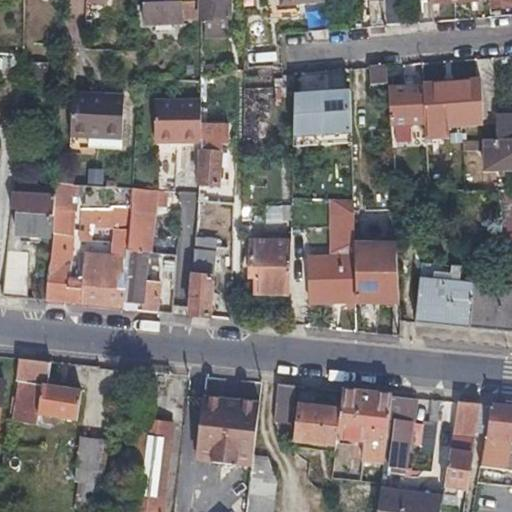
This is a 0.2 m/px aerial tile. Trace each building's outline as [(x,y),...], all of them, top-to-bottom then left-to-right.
[(224,4),(223,0),(210,0),(210,4),(206,4),(206,0),(197,0),(199,25),(229,25),(228,4),(224,4)] [(322,1),(321,0),(267,0),(269,19),(277,18),(276,11),(275,0),(280,0),(280,5),(322,1)] [(383,0),(384,4),(385,26),(398,25),(396,0),(383,0)] [(417,0),(419,24),(426,23),(433,23),(431,0),(417,0)] [(145,3),(145,13),(145,24),(182,25),(182,4),(145,3)] [(385,26),(384,4),(367,5),(368,28),(385,26)] [(296,9),(276,11),(277,18),(296,17),(296,9)] [(247,67),(272,67),(271,49),(246,49),(247,67)] [(423,87),(425,125),(425,133),(437,132),(436,112),(443,112),(441,61),(421,63),(423,87)] [(385,66),(376,66),(367,67),(368,84),(386,83),(385,66)] [(408,125),(425,125),(423,87),(386,89),(388,126),(391,126),(391,142),(408,141),(408,125)] [(355,131),(355,89),(293,90),(293,132),(355,131)] [(87,139),(120,138),(119,94),(66,95),(66,139),(87,139)] [(496,141),(506,141),(511,140),(511,94),(509,95),(510,107),(501,107),(502,118),(494,118),(496,141)] [(188,143),(205,142),(203,101),(158,102),(159,143),(188,143)] [(259,141),(260,116),(242,116),(241,141),(259,141)] [(480,141),(496,141),(494,118),(480,119),(480,141)] [(355,131),(293,132),(293,143),(356,142),(355,131)] [(87,139),(87,149),(120,148),(120,138),(87,139)] [(205,142),(188,143),(188,153),(205,153),(205,151),(205,142)] [(202,196),(209,197),(216,197),(220,152),(205,151),(205,153),(202,196)] [(124,310),(128,259),(85,256),(83,282),(71,281),(73,237),(67,237),(69,185),(51,184),(46,303),(124,310)] [(511,189),(499,190),(500,235),(501,280),(511,279),(511,189)] [(130,229),(128,252),(152,255),(154,215),(146,214),(147,200),(148,191),(133,190),(133,197),(130,229)] [(165,201),(165,192),(148,191),(147,200),(165,201)] [(81,225),(130,229),(133,197),(83,193),(81,225)] [(284,230),(285,207),(264,206),(263,229),(284,230)] [(46,241),(47,227),(48,213),(14,211),(13,239),(46,241)] [(191,316),(202,317),(213,318),(219,237),(198,234),(191,316)] [(291,243),(271,242),(251,242),(250,294),(290,296),(291,243)] [(393,247),(357,247),(358,301),(396,301),(393,247)] [(128,252),(128,259),(124,310),(158,313),(160,284),(150,284),(152,255),(128,252)] [(0,282),(0,298),(11,299),(23,300),(27,256),(3,254),(0,282)] [(356,302),(356,279),(356,257),(313,256),(312,301),(356,302)] [(411,323),(501,332),(501,287),(457,283),(459,268),(418,263),(411,323)] [(511,288),(501,287),(501,332),(511,332),(511,288)] [(16,424),(28,425),(41,427),(42,415),(81,419),(84,391),(48,388),(51,364),(19,359),(15,384),(20,385),(16,424)] [(336,448),(337,439),(341,409),(293,404),(295,387),(279,385),(275,423),(298,426),(296,443),(336,448)] [(384,462),(390,411),(392,396),(343,392),(341,409),(337,439),(366,442),(364,460),(384,462)] [(390,411),(413,413),(414,399),(392,396),(390,411)] [(251,463),(253,455),(259,404),(203,398),(196,457),(213,459),(212,463),(237,467),(237,462),(251,463)] [(479,404),(457,402),(442,497),(439,511),(454,511),(458,489),(466,490),(473,444),(479,404)] [(479,404),(473,444),(483,444),(484,436),(486,436),(490,405),(479,404)] [(511,407),(490,405),(486,436),(484,436),(483,444),(479,466),(511,469),(511,450),(511,443),(511,407)] [(413,413),(390,411),(384,462),(387,463),(386,474),(406,477),(413,413)] [(160,511),(173,424),(142,420),(129,511),(160,511)] [(108,440),(95,439),(81,438),(77,481),(103,484),(108,440)] [(266,457),(253,455),(251,463),(245,511),(275,511),(279,481),(266,457)] [(377,511),(439,511),(442,497),(380,490),(377,511)]
